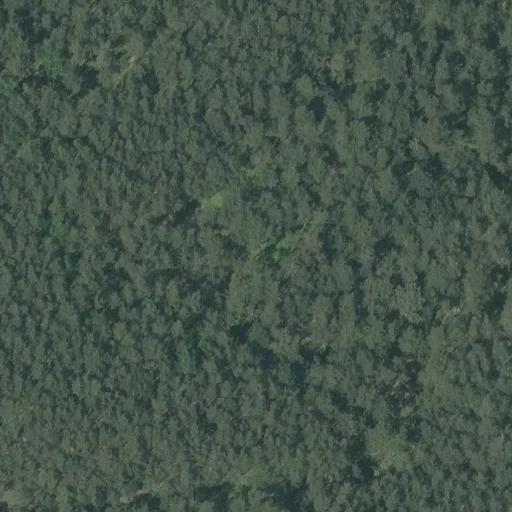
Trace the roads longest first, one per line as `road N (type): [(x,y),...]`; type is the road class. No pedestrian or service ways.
road 1 (track): [(511,143),(385,246),(378,318),(398,384),(395,405),(389,418),(358,436),(331,484),(228,487),(105,511)]
road 2 (track): [(212,0),(0,184)]
